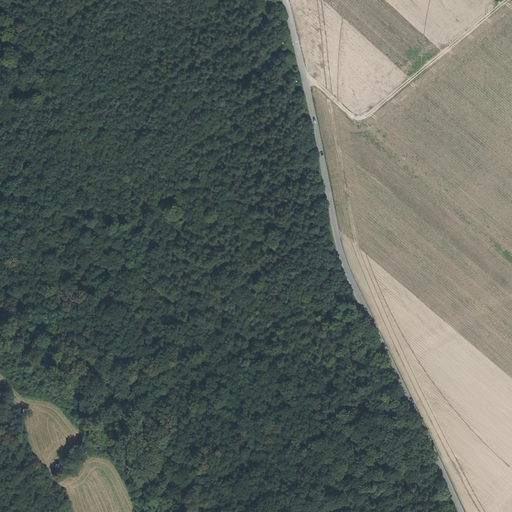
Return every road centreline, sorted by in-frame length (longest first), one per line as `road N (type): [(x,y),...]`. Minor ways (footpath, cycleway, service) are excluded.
road 1 (unclassified): [(285,0),(339,246),(462,511)]
road 2 (track): [(372,511),(308,468),(222,339),(77,217),(0,187)]
road 3 (track): [(54,205),(274,54),(290,136)]
road 4 (track): [(506,0),(362,118),(302,72)]
